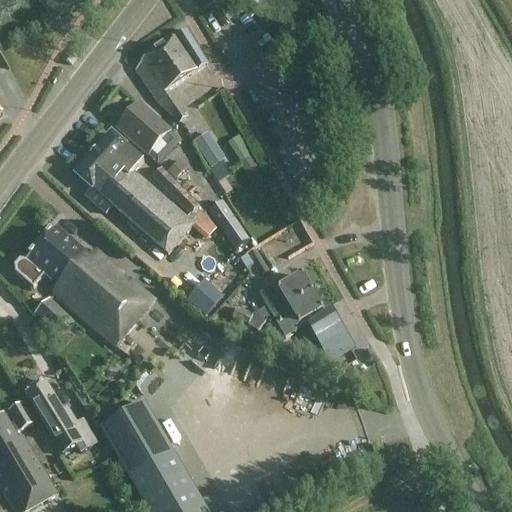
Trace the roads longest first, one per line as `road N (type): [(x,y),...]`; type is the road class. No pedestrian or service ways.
road 1 (tertiary): [(480,511),(412,377),(376,88),(338,0)]
road 2 (tertiary): [(0,194),(147,0)]
